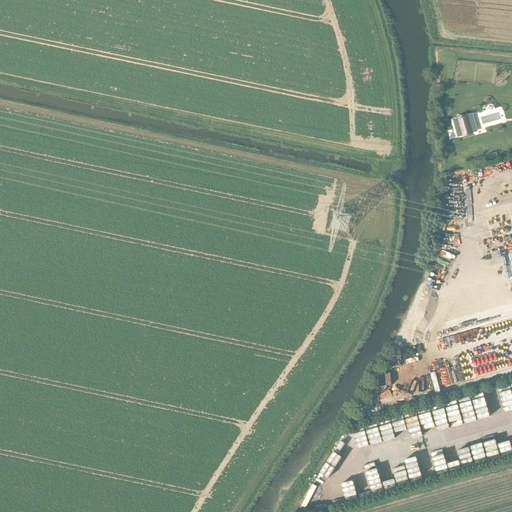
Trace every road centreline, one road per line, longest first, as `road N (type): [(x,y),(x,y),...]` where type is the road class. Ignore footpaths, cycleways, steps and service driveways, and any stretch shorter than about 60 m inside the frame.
road 1 (track): [(0,101),(378,182),(382,156),(0,77)]
road 2 (track): [(235,511),(375,291),(391,217),(378,182)]
